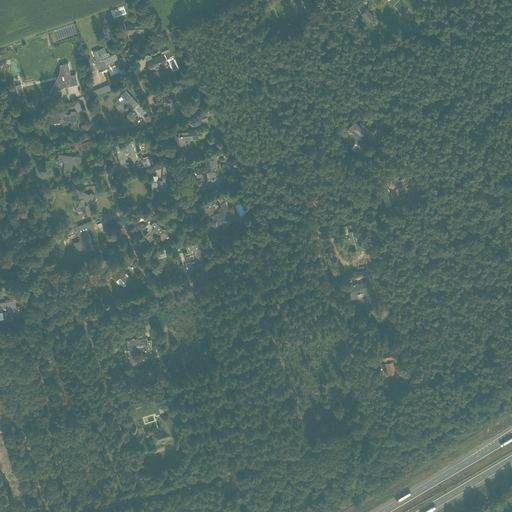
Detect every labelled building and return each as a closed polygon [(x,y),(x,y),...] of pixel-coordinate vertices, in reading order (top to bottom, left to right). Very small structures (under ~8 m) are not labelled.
[(374,17),(367,9),(361,14),(369,22),(374,17)] [(127,25),(128,28),(128,33),(140,32),(140,33),(147,32),(146,23),(127,25)] [(167,45),(164,39),(156,43),(159,48),(167,45)] [(160,49),(162,54),(166,52),(166,53),(170,52),(167,46),(160,49)] [(96,64),(99,69),(102,68),(102,67),(115,61),(115,62),(119,61),(115,53),(110,55),(108,52),(107,53),(104,47),(97,50),(100,56),(101,58),(103,61),(96,64)] [(167,64),(163,54),(153,59),(147,61),(150,68),(154,66),(162,63),(163,66),(163,65),(164,66),(163,67),(164,68),(165,68),(168,67),(168,66),(168,65),(167,64)] [(119,58),(123,67),(128,64),(124,56),(119,58)] [(50,92),(50,93),(57,96),(61,89),(62,86),(65,86),(66,87),(67,86),(73,85),(71,75),(68,64),(68,63),(60,65),(61,71),(62,71),(63,75),(62,75),(63,79),(57,80),(51,92),(50,92)] [(93,91),(95,97),(103,93),(101,87),(93,91)] [(17,89),(19,102),(25,100),(24,93),(23,93),(23,92),(18,89),(17,89)] [(116,107),(121,112),(126,108),(128,106),(130,104),(134,108),(138,104),(126,91),(121,95),(125,99),(116,107)] [(174,93),(175,96),(169,96),(168,92),(163,93),(163,94),(155,95),(156,101),(164,100),(165,104),(177,103),(177,105),(182,105),(181,95),(181,92),(174,93)] [(383,103),(385,108),(396,104),(395,99),(383,103)] [(73,107),(79,112),(83,107),(78,102),(73,107)] [(71,114),(59,115),(50,116),(51,124),(72,122),(72,129),(79,129),(78,123),(77,123),(76,111),(71,112),(71,114)] [(189,121),(192,127),(207,120),(205,114),(189,121)] [(146,123),(148,122),(149,124),(153,122),(150,115),(144,118),(146,123)] [(376,126),(371,131),(370,130),(361,123),(359,125),(354,121),(349,127),(356,133),(355,134),(360,138),(365,132),(377,141),(380,138),(380,139),(380,138),(377,136),(381,130),(376,126)] [(178,132),(179,135),(176,136),(177,146),(183,145),(182,139),(191,138),(191,140),(198,139),(197,130),(178,132)] [(76,145),(79,151),(92,147),(89,141),(76,145)] [(130,153),(124,155),(123,150),(117,152),(121,164),(127,162),(127,163),(130,162),(130,161),(132,160),(133,163),(139,161),(138,157),(137,158),(133,147),(129,148),(130,153)] [(59,155),(58,161),(65,162),(63,175),(66,176),(71,176),(73,164),(73,165),(74,164),(75,163),(75,162),(79,162),(81,163),(81,162),(82,161),(82,160),(82,159),(82,158),(82,157),(80,157),(75,156),(72,156),(72,157),(59,155)] [(207,167),(196,169),(197,176),(209,174),(209,177),(215,176),(214,170),(218,170),(215,156),(206,158),(207,167)] [(163,192),(170,193),(170,189),(168,189),(169,173),(170,167),(163,167),(163,182),(152,182),(152,189),(157,189),(157,190),(160,190),(160,189),(163,189),(163,192)] [(407,179),(408,179),(405,172),(397,175),(399,182),(395,184),(396,187),(397,187),(397,188),(392,190),(394,195),(398,193),(400,196),(406,193),(405,191),(411,188),(407,179)] [(81,199),(77,209),(84,212),(86,206),(86,207),(88,204),(87,204),(88,201),(91,202),(94,195),(91,193),(90,195),(75,188),(72,195),(81,199)] [(387,191),(381,193),(386,207),(392,205),(387,191)] [(212,205),(219,201),(218,197),(208,202),(204,204),(208,212),(212,210),(214,209),(212,205)] [(230,214),(225,202),(220,204),(219,204),(222,211),(214,214),(212,215),(212,216),(215,221),(215,222),(223,219),(224,221),(227,220),(230,219),(229,215),(230,214)] [(143,218),(147,222),(152,217),(147,213),(143,218)] [(153,227),(145,236),(150,241),(154,237),(155,236),(156,235),(156,234),(157,233),(161,237),(160,238),(163,241),(169,234),(164,229),(163,230),(154,222),(151,226),(153,227)] [(76,228),(64,233),(66,238),(78,234),(76,228)] [(74,244),(77,251),(88,246),(89,249),(95,247),(88,229),(80,232),(82,235),(83,235),(85,240),(74,244)] [(203,261),(200,249),(201,249),(199,243),(190,246),(191,252),(184,254),(186,263),(192,262),(195,261),(197,260),(199,267),(200,267),(202,271),(208,270),(207,265),(206,265),(204,260),(203,261)] [(105,275),(108,279),(112,276),(116,280),(120,277),(127,284),(132,279),(128,275),(126,272),(126,273),(124,271),(131,264),(126,258),(120,263),(122,265),(115,272),(111,269),(105,275)] [(374,271),(376,277),(383,274),(380,268),(374,271)] [(350,299),(356,297),(356,296),(365,293),(367,299),(368,303),(374,302),(371,291),(371,290),(368,282),(357,285),(357,284),(354,285),(354,286),(347,288),(350,299)] [(23,290),(11,292),(12,299),(20,298),(20,300),(25,299),(23,290)] [(6,302),(0,302),(0,312),(3,312),(5,319),(8,318),(8,321),(14,320),(13,316),(13,313),(22,311),(21,306),(18,307),(16,307),(15,300),(11,301),(11,299),(10,299),(10,300),(6,301),(6,302)] [(132,340),(127,340),(129,362),(134,361),(136,361),(138,361),(138,358),(135,358),(134,345),(135,345),(136,349),(145,348),(146,351),(153,350),(152,345),(151,340),(147,340),(147,338),(134,340),(134,339),(132,340)] [(385,354),(380,355),(381,361),(385,360),(386,363),(388,374),(392,373),(392,375),(396,374),(394,365),(393,362),(391,362),(390,359),(398,357),(396,351),(385,354)] [(153,435),(156,444),(163,441),(163,443),(165,442),(165,441),(176,437),(171,421),(179,419),(177,412),(161,418),(166,432),(162,434),(162,432),(153,435)]
